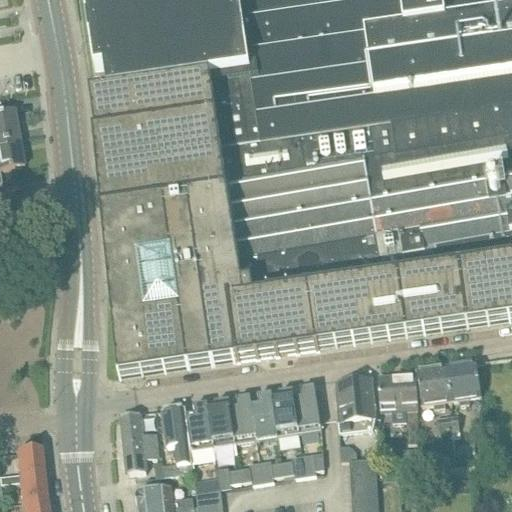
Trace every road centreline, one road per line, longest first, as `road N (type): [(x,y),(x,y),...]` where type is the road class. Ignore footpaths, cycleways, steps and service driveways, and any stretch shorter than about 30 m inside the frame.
road 1 (residential): [(75,409),(511,343)]
road 2 (unclassified): [(75,409),(75,198)]
road 3 (unclassified): [(75,198),(48,0)]
